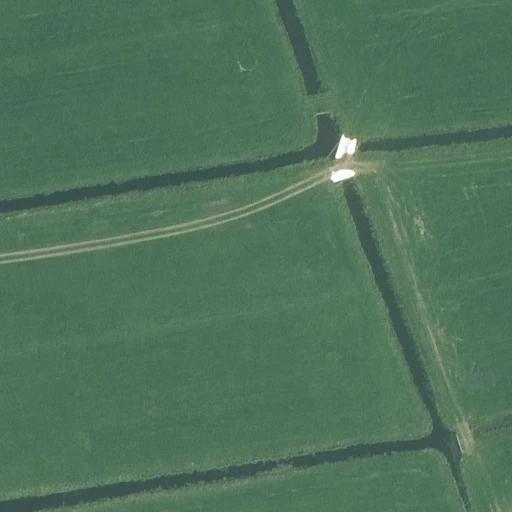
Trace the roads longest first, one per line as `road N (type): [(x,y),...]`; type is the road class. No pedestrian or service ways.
road 1 (track): [(0,259),(246,211),(345,165)]
road 2 (track): [(345,165),(511,154)]
